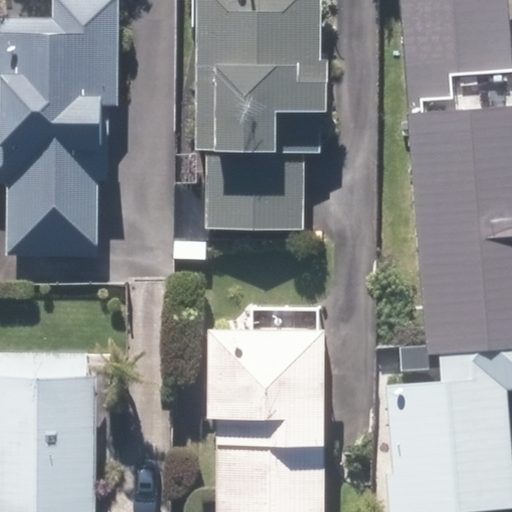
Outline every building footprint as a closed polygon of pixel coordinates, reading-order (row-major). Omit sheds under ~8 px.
[(0,174),(20,175),(17,248),(43,248),(43,270),(77,272),(78,249),(107,249),(108,174),(116,174),(119,99),(124,99),(126,0),(64,0),(64,15),(0,12),(0,174)] [(218,142),(216,222),(309,223),(311,145),(328,145),(329,98),(339,98),(340,54),(330,53),(331,0),(209,0),(206,142),(218,142)] [(511,0),(411,0),(418,101),(425,101),(441,344),(451,343),(511,338),(511,0)] [(179,208),(178,255),(210,256),(212,208),(179,208)] [(233,404),(228,511),(334,511),(342,319),(228,314),(225,404),(233,404)] [(399,377),(405,466),(397,467),(400,511),(452,511),(452,505),(511,501),(511,338),(451,343),(454,374),(399,377)] [(96,366),(95,344),(24,342),(23,366),(0,365),(0,501),(2,502),(1,511),(93,511),(94,502),(104,502),(106,366),(96,366)]
